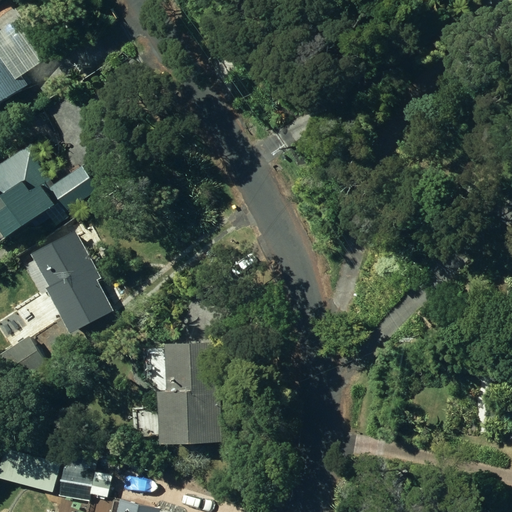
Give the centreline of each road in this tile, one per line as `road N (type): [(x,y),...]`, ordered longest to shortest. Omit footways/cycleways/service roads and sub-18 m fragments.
road 1 (unclassified): [(301,511),(319,362),(269,207),(136,0)]
road 2 (unknown): [(319,362),(511,213)]
